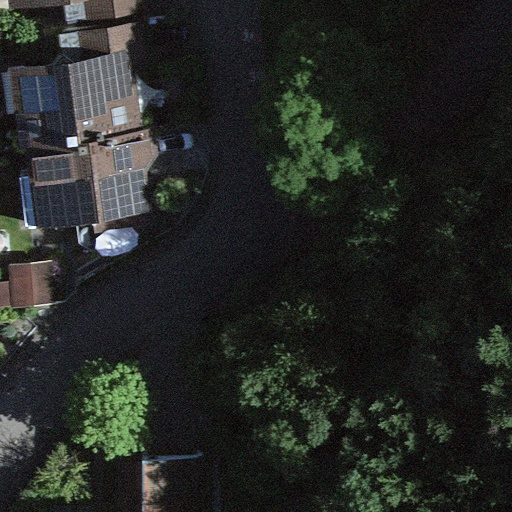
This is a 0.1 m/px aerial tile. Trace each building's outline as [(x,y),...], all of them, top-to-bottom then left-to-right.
[(65,0),(67,14),(142,6),(140,0),(65,0)] [(62,29),(64,47),(79,59),(113,55),(113,58),(141,55),(137,20),(62,29)] [(34,102),(23,103),(28,140),(38,138),(135,128),(132,99),(118,100),(113,58),(113,55),(79,59),(64,47),(51,62),(30,65),(34,102)] [(135,128),(38,138),(41,167),(24,169),(29,219),(60,216),(59,208),(79,206),(96,220),(112,203),(142,199),(137,151),(150,150),(147,127),(135,128)] [(203,450),(144,451),(144,511),(190,511),(204,511),(203,450)]
